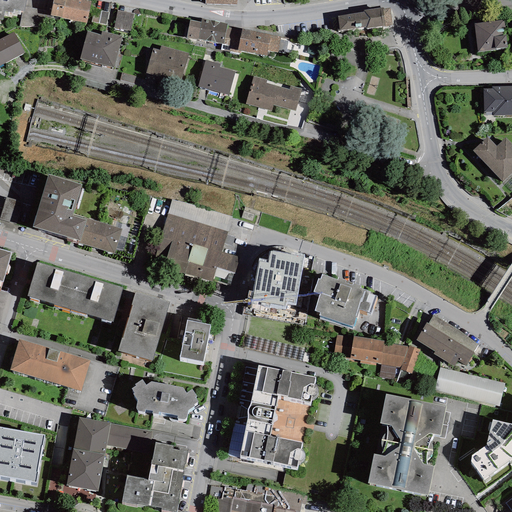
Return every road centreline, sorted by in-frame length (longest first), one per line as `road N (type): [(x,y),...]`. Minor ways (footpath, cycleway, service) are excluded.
road 1 (residential): [(440,181),(299,132),(58,67),(17,80)]
road 2 (residential): [(511,361),(390,279),(246,231)]
road 3 (residential): [(391,0),(265,16),(139,0)]
road 4 (residential): [(22,248),(230,308)]
road 5 (residential): [(189,511),(230,308)]
road 6 (unknown): [(222,346),(338,382),(332,436)]
